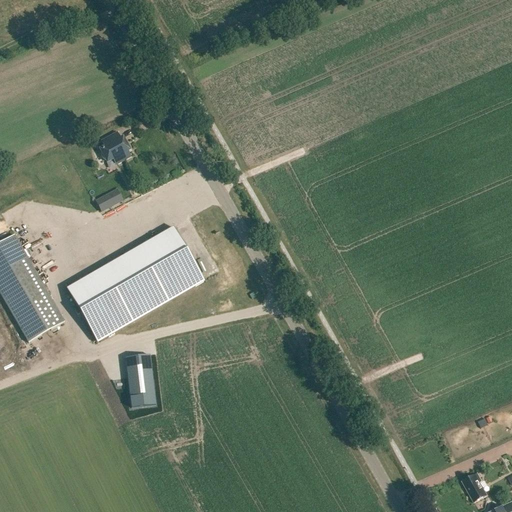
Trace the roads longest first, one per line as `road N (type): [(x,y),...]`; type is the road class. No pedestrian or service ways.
road 1 (tertiary): [(400,511),(110,0)]
road 2 (track): [(109,0),(101,15),(0,54)]
